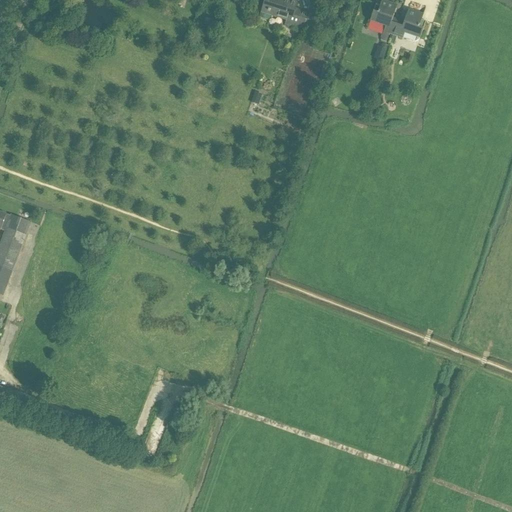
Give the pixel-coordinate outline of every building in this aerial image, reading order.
[(294,9),(296,3),(286,0),(277,0),(278,0),(277,3),(267,0),(265,0),(262,12),(261,12),(259,18),(270,21),(271,15),(287,20),(285,25),(285,26),(301,31),(303,25),(317,26),(317,14),(307,14),(307,13),(294,9)] [(383,32),(392,36),(393,36),(398,21),(393,19),(393,18),(397,6),(382,0),(380,6),(375,5),(370,21),(385,27),(383,32)] [(393,36),(392,36),(390,44),(393,45),(395,40),(394,39),(395,37),(402,39),(403,38),(412,42),(414,42),(416,41),(418,40),(419,39),(420,39),(425,22),(421,20),(423,15),(408,9),(404,22),(403,22),(398,21),(393,36)] [(380,48),(378,47),(374,58),(383,61),(386,50),(388,50),(389,47),(382,44),(380,48)] [(251,103),(259,106),(263,95),(255,92),(254,93),(253,93),(250,102),(251,102),(251,103)] [(0,229),(0,230),(5,231),(0,244),(0,294),(3,296),(30,223),(11,215),(10,217),(6,215),(0,212),(0,229)]
